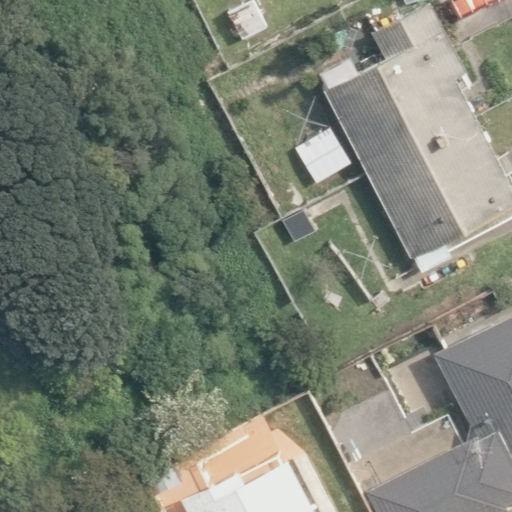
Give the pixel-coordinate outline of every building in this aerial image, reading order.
[(240,0),(230,5),(243,34),(268,23),(258,0),(240,0)] [(413,245),(421,260),(452,244),(444,228),(511,193),(511,182),(452,65),(464,59),(433,0),(408,0),(370,19),(382,43),(353,58),(347,47),(318,61),(326,75),(322,77),(366,164),(409,248),(413,245)] [(268,190),(295,241),(321,227),(294,176),(268,190)] [(497,511),(510,506),(506,499),(511,496),(511,311),(445,344),(436,348),(477,433),(368,485),(380,511),(497,511)] [(322,511),(280,433),(175,491),(186,511),(322,511)]
